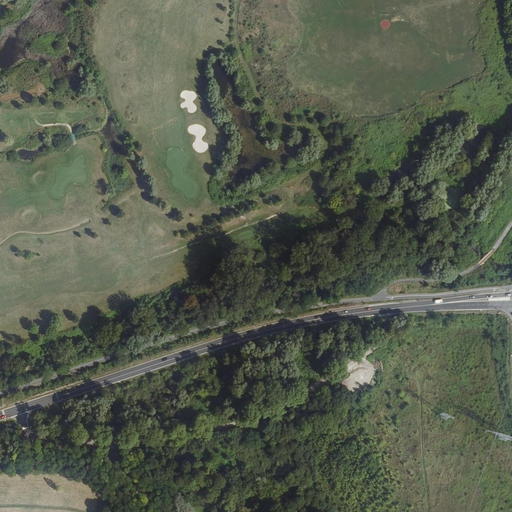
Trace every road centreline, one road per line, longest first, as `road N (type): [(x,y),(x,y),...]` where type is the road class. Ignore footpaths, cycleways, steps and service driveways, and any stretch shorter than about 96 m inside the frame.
road 1 (primary): [(19,409),(262,331),(423,305)]
road 2 (track): [(446,322),(394,332),(268,414),(201,434),(108,447)]
road 3 (unclassified): [(160,511),(108,447),(39,440),(19,409)]
